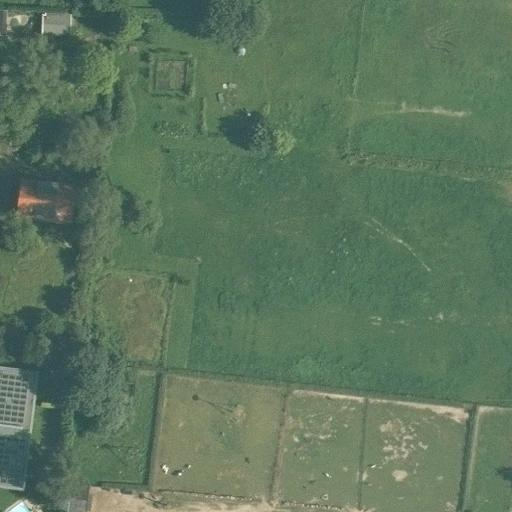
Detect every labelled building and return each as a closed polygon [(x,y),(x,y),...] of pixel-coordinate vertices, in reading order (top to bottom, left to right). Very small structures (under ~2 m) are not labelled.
[(41,13),(40,36),(70,37),(71,15),(41,13)] [(3,133),(15,135),(17,113),(5,112),(3,133)] [(52,220),(52,221),(58,225),(66,223),(66,221),(68,222),(72,188),(20,182),(16,216),(52,220)] [(79,359),(78,377),(87,378),(89,360),(79,359)] [(0,472),(18,475),(29,383),(0,379),(0,472)] [(56,503),(76,506),(79,483),(59,480),(56,503)]
